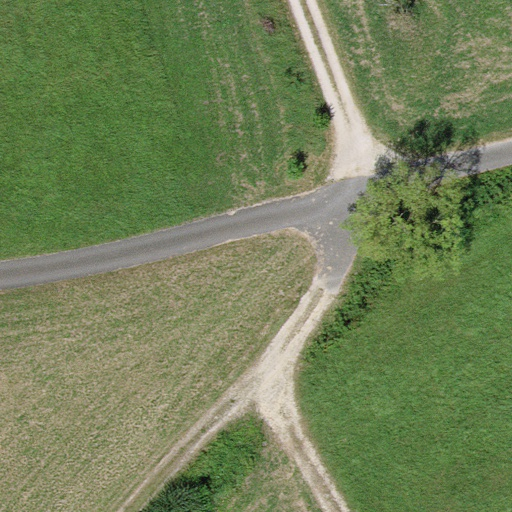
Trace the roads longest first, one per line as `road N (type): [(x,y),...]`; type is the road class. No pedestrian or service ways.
road 1 (track): [(511,154),(368,201),(0,279)]
road 2 (track): [(131,511),(257,376),(325,288),(330,208)]
road 3 (track): [(291,0),(368,201)]
road 4 (track): [(333,511),(257,376)]
